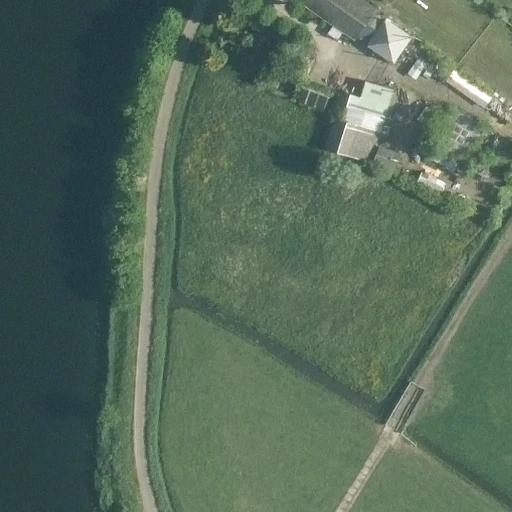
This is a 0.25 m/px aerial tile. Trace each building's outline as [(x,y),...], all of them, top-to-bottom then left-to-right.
[(299,0),(354,38),(357,34),(370,44),(387,20),(374,11),(374,10),(359,0),(299,0)] [(412,38),(387,21),(371,44),(396,62),(412,38)] [(447,81),(485,109),(493,98),(454,70),(447,81)] [(298,101),(299,101),(324,110),(331,88),(305,80),(298,101)] [(388,107),(393,89),(364,80),(359,96),(343,91),(333,120),(335,121),(327,149),(364,161),(373,132),(380,135),(389,108),(388,107)] [(455,114),(452,115),(448,117),(446,119),(444,121),(442,123),(441,125),(440,127),(440,130),(439,133),(439,135),(440,138),(440,140),(441,143),(442,145),(444,147),(446,149),(447,150),(450,152),(452,153),(454,154),(457,154),(459,155),(462,155),(465,154),(467,153),(469,152),(472,151),(474,149),(476,147),(478,145),(479,142),(480,140),(480,137),(481,135),(480,132),(480,130),(479,127),(478,125),(477,123),(476,121),(474,119),(472,117),(470,116),(467,115),(465,114),(462,113),(460,113),(457,114),(455,114)] [(389,157),(401,161),(404,155),(392,150),(389,157)] [(420,176),(415,185),(441,197),(445,188),(420,176)]
